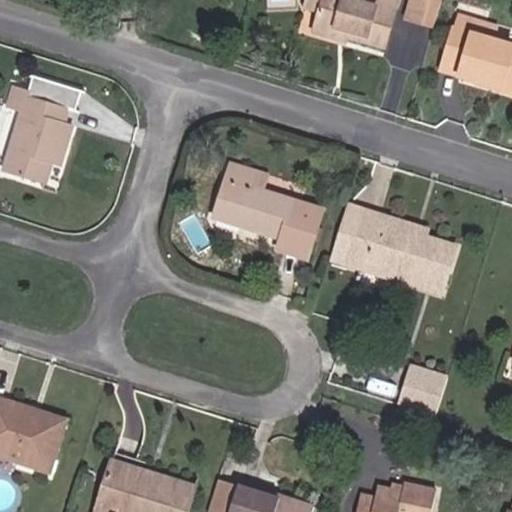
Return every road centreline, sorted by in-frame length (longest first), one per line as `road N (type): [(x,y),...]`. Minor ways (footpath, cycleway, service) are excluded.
road 1 (residential): [(102,353),(261,402),(287,395),(304,372),(289,325),(160,282),(142,237)]
road 2 (residential): [(187,69),(511,181)]
road 3 (residential): [(0,11),(187,69)]
road 4 (residential): [(187,69),(142,237)]
road 5 (residential): [(142,237),(98,262),(0,233)]
road 6 (residential): [(142,237),(102,353)]
